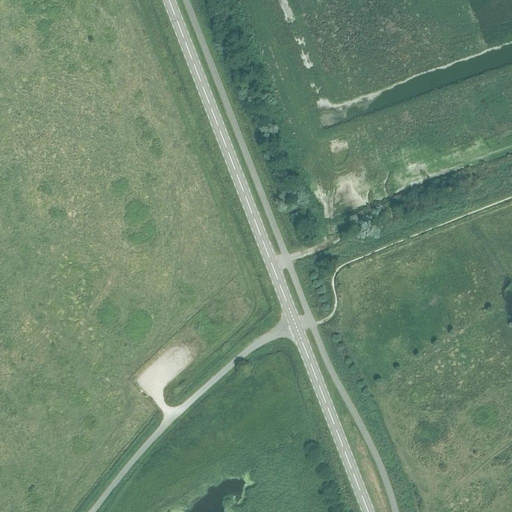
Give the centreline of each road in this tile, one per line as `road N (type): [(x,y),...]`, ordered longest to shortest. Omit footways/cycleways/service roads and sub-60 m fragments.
road 1 (tertiary): [(295,324),(169,0)]
road 2 (unclassified): [(94,511),(189,402),(264,338),(295,324)]
road 3 (tertiary): [(369,511),(295,324)]
